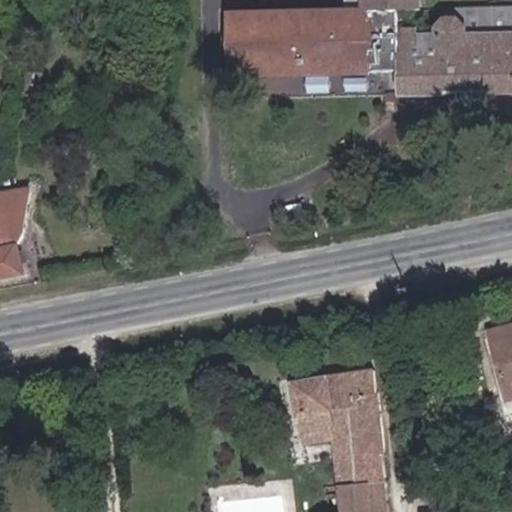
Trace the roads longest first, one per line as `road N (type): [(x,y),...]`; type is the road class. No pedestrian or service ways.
road 1 (tertiary): [(511,228),(0,334)]
road 2 (unknown): [(108,313),(128,511)]
